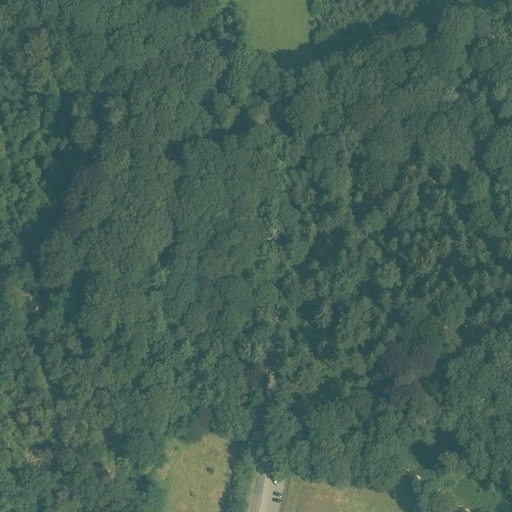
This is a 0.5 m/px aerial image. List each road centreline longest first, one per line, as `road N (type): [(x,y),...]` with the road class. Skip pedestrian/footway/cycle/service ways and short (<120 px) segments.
road 1 (tertiary): [(253,511),(268,404),(277,167),(266,117)]
road 2 (unclassified): [(266,117),(511,28)]
road 3 (track): [(464,511),(383,468),(262,449)]
road 4 (tertiary): [(266,117),(214,68),(89,0)]
